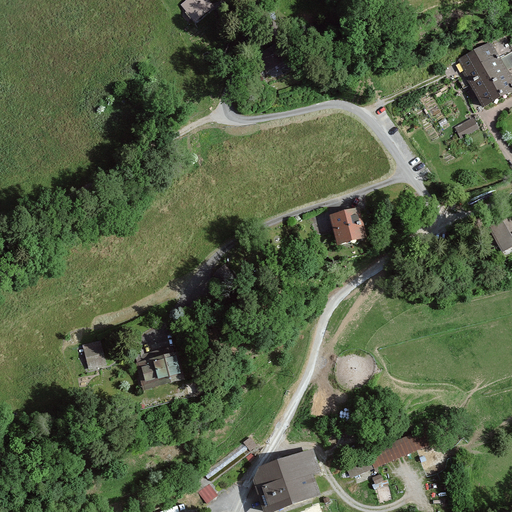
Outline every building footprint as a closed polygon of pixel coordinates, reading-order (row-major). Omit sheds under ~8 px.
[(207,0),(186,0),(181,4),(194,22),(214,9),(207,0)] [(261,52),(270,69),(288,60),(280,43),(261,52)] [(511,80),(492,43),(459,60),(483,106),(511,91),(511,80)] [(479,129),(473,118),(455,127),(461,138),(479,129)] [(359,208),(330,215),(338,244),(366,237),(359,208)] [(511,217),(489,227),(500,256),(511,251),(511,217)] [(103,341),(80,348),(87,371),(110,364),(103,341)] [(177,346),(135,356),(143,389),(185,379),(177,346)] [(351,475),(428,449),(421,430),(369,448),(372,457),(348,466),(351,475)] [(256,485),(267,511),(304,511),(333,501),(317,461),(256,485)] [(388,474),(375,476),(378,501),(390,500),(388,474)] [(208,503),(218,495),(210,483),(199,491),(208,503)]
